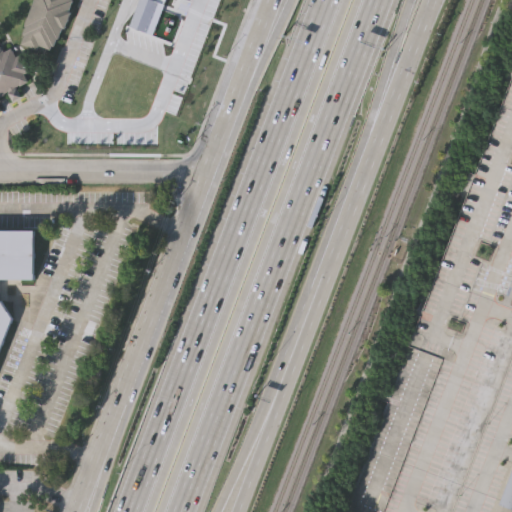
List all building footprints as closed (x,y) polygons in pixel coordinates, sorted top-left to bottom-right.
[(32,0),(72,0),(69,12),(72,13),(66,30),(62,29),(59,39),(55,38),(52,46),(51,46),(50,49),(39,45),(37,50),(21,43),(24,34),(21,33),(24,26),(23,26),(32,0)] [(0,45),(2,44),(5,50),(12,46),(17,54),(22,51),(31,70),(26,72),(30,80),(18,86),(23,97),(15,101),(10,91),(0,96),(0,45)] [(0,299),(3,299),(13,317),(0,350),(0,228),(36,229),(36,277),(0,276),(0,299)] [(349,506),(365,511),(379,511),(405,436),(376,426),(349,506)] [(511,506),(503,503),(511,479),(511,506)]
